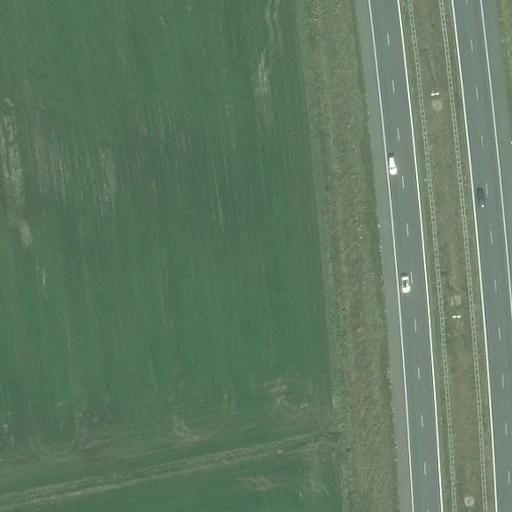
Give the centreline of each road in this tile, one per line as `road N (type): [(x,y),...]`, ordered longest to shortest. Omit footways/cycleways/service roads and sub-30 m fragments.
road 1 (motorway): [(378,0),(428,511)]
road 2 (motorway): [(511,334),(473,0)]
